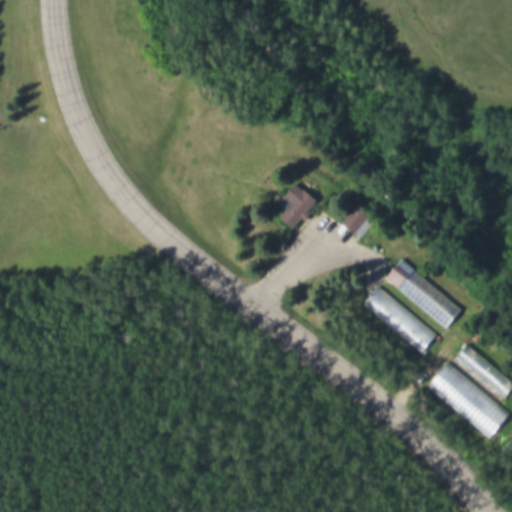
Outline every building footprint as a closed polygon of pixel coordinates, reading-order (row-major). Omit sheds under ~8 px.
[(299,183),(321,202),(297,231),(284,219),(292,209),(284,202),(299,183)] [(362,205),(346,223),(360,236),(376,217),(362,205)] [(405,257),(388,277),(448,328),(465,309),(405,257)] [(437,337),(377,287),(362,305),(421,355),(437,337)] [(511,383),(468,346),(458,358),(505,398),(511,389),(511,383)]
